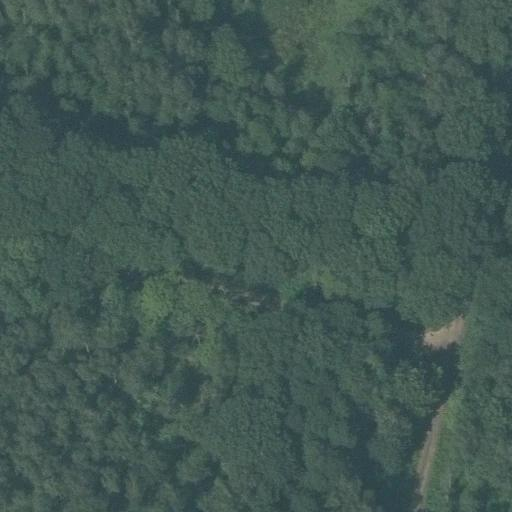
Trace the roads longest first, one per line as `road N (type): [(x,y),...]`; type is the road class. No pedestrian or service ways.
road 1 (track): [(0,248),(451,353)]
road 2 (track): [(511,114),(451,353)]
road 3 (track): [(451,353),(420,511)]
